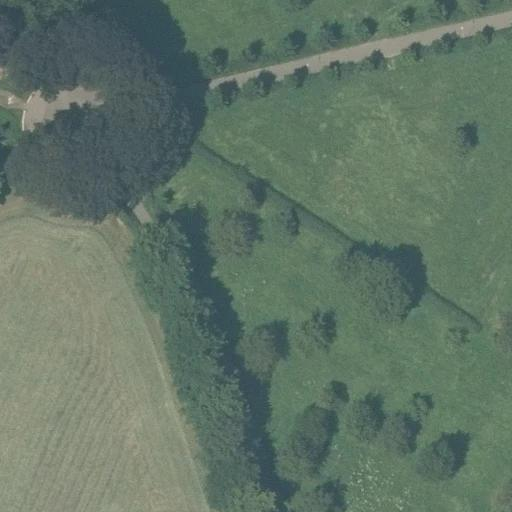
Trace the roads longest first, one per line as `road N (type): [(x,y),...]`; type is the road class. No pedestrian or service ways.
road 1 (unclassified): [(79,126),(135,105),(511,20)]
road 2 (unclassified): [(259,511),(182,286),(79,126)]
road 3 (residential): [(79,126),(48,50),(42,0)]
